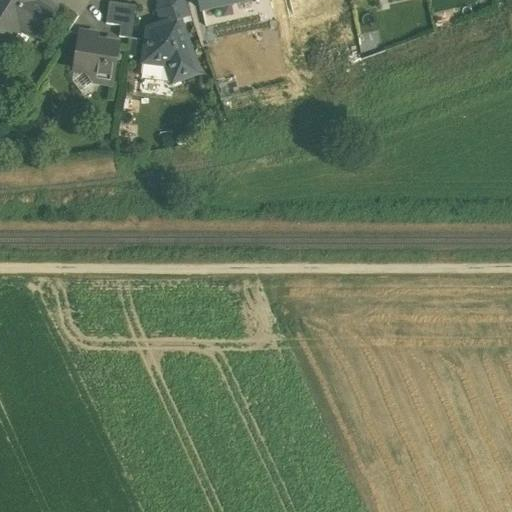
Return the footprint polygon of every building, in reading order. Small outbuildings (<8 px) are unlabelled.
[(26,0),(0,0),(0,49),(4,52),(20,25),(36,35),(48,15),(49,14),(26,0)] [(60,7),(49,0),(26,0),(49,14),(48,15),(53,19),(60,7)] [(184,0),(157,0),(155,12),(160,26),(161,28),(179,22),(191,18),(184,0)] [(198,0),(202,13),(256,1),(255,0),(198,0)] [(135,8),(108,4),(105,25),(120,28),(118,38),(130,40),(135,8)] [(144,81),(171,84),(172,85),(198,76),(179,22),(161,28),(160,26),(146,31),(141,77),(144,81)] [(117,47),(95,43),(96,38),(79,35),(73,71),(85,73),(93,84),(110,87),(117,47)] [(12,71),(0,63),(0,88),(1,89),(12,71)]
